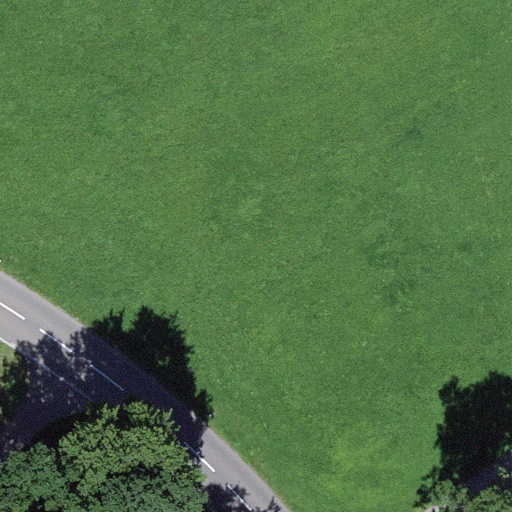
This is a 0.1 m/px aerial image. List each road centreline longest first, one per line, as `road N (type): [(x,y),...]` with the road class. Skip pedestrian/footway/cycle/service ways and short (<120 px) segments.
road 1 (tertiary): [(0,305),(127,391),(254,511)]
road 2 (track): [(56,340),(41,408),(0,450)]
